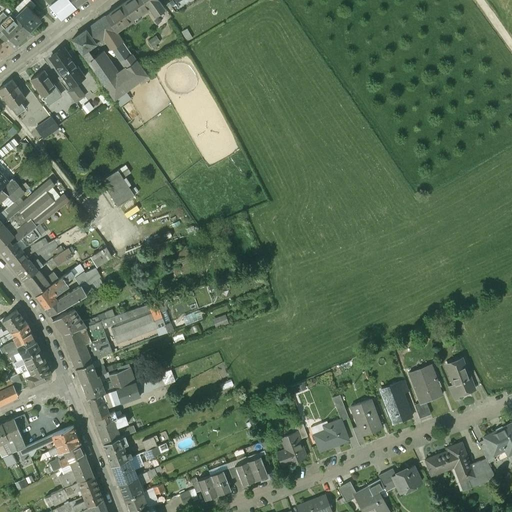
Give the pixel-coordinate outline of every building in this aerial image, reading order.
[(27,5),(31,9),(35,4),(30,0),(22,0),(22,1),(27,5)] [(60,17),(75,5),(70,0),(53,0),(48,4),(60,17)] [(126,0),(121,4),(132,19),(149,8),(154,15),(165,7),(162,3),(159,0),(126,0)] [(105,15),(116,31),(132,19),(121,4),(105,15)] [(16,17),(29,30),(40,19),(31,9),(27,5),(16,17)] [(0,28),(8,37),(15,44),(29,31),(29,30),(16,17),(15,17),(11,12),(7,16),(3,12),(0,14),(0,28)] [(93,24),(102,38),(110,49),(123,41),(116,31),(105,15),(93,24)] [(86,29),(95,43),(102,38),(93,24),(86,29)] [(0,36),(4,41),(8,37),(0,28),(0,36)] [(86,29),(72,39),(87,61),(93,57),(87,49),(95,43),(86,29)] [(54,62),(53,62),(65,80),(79,71),(67,53),(66,54),(62,48),(50,56),(54,62)] [(93,57),(87,61),(114,99),(147,75),(131,53),(121,61),(126,67),(116,75),(100,52),(93,57)] [(42,96),(55,86),(43,70),(30,79),(42,96)] [(79,71),(65,80),(70,87),(85,77),(79,71)] [(12,79),(0,87),(0,92),(11,108),(16,104),(25,98),(12,79)] [(55,86),(42,96),(43,97),(42,97),(47,104),(61,95),(55,86)] [(16,104),(11,108),(19,119),(24,115),(16,104)] [(45,122),(51,131),(52,131),(57,127),(51,118),(45,122)] [(13,139),(1,150),(5,154),(17,144),(13,139)] [(100,180),(117,205),(135,194),(118,168),(100,180)] [(1,187),(0,187),(0,196),(2,198),(7,193),(14,201),(24,192),(22,190),(24,189),(22,186),(20,188),(12,178),(1,187)] [(0,221),(13,236),(8,240),(11,245),(35,227),(69,199),(64,193),(54,202),(46,192),(54,184),(49,179),(7,215),(3,210),(0,212),(0,221)] [(0,221),(0,246),(8,240),(13,236),(0,221)] [(11,245),(8,240),(0,246),(0,250),(9,262),(24,251),(22,250),(41,236),(35,227),(11,245)] [(29,245),(32,250),(47,242),(49,245),(50,244),(46,237),(29,245)] [(107,246),(90,254),(95,265),(112,258),(107,246)] [(68,247),(58,254),(63,262),(73,255),(68,247)] [(53,257),(41,267),(46,273),(63,262),(58,254),(53,257)] [(12,266),(23,280),(31,274),(37,270),(30,260),(28,261),(25,257),(12,266)] [(72,270),(62,276),(66,281),(73,276),(80,285),(81,284),(83,287),(85,286),(88,290),(94,286),(80,265),(72,270)] [(35,295),(43,289),(31,274),(23,280),(35,295)] [(35,295),(40,303),(53,294),(68,284),(66,281),(62,276),(43,289),(35,295)] [(56,299),(43,307),(49,315),(86,293),(83,287),(81,284),(80,285),(56,299)] [(43,307),(56,299),(53,294),(40,303),(43,307)] [(88,354),(91,361),(167,331),(158,306),(102,328),(104,336),(98,339),(101,347),(87,352),(88,354)] [(77,328),(95,323),(95,321),(94,320),(92,321),(91,319),(81,321),(74,308),(67,313),(66,311),(52,320),(62,334),(77,328)] [(0,336),(11,331),(27,324),(16,310),(3,321),(8,329),(3,331),(1,327),(0,327),(0,336)] [(95,323),(96,326),(122,316),(121,312),(116,314),(107,317),(98,320),(95,321),(95,323)] [(215,325),(228,322),(226,315),(213,318),(215,325)] [(89,334),(98,332),(96,326),(95,323),(77,328),(62,334),(72,360),(88,354),(87,352),(83,341),(87,340),(86,337),(90,336),(89,334)] [(7,349),(33,336),(27,324),(11,331),(15,341),(11,340),(3,344),(6,349),(7,349)] [(19,349),(23,357),(36,350),(39,349),(33,336),(7,349),(10,355),(17,352),(16,351),(19,349)] [(28,368),(43,360),(42,358),(36,350),(23,357),(14,361),(17,366),(22,364),(23,361),(24,360),(27,366),(25,366),(26,369),(28,368)] [(91,361),(88,354),(72,360),(75,368),(91,361)] [(460,358),(453,361),(453,362),(445,365),(451,379),(453,384),(455,383),(458,392),(460,391),(466,389),(467,390),(473,387),(468,375),(467,376),(466,373),(467,373),(464,365),(463,365),(460,358)] [(51,373),(50,372),(44,360),(43,360),(28,368),(31,375),(26,377),(30,386),(49,377),(50,376),(51,375),(51,374),(51,373)] [(93,368),(91,361),(75,368),(80,381),(97,375),(106,371),(105,368),(103,364),(93,368)] [(408,373),(420,402),(420,403),(426,401),(441,395),(436,381),(437,381),(430,364),(408,373)] [(114,389),(135,382),(130,367),(105,376),(106,380),(110,378),(114,389)] [(160,373),(164,384),(171,382),(167,371),(160,373)] [(148,377),(152,389),(164,385),(164,384),(160,373),(148,377)] [(98,378),(97,375),(80,381),(81,384),(98,378)] [(99,377),(98,378),(81,384),(87,398),(104,392),(99,377)] [(109,390),(114,404),(139,395),(139,394),(152,389),(148,377),(143,379),(138,380),(135,382),(114,389),(109,390)] [(404,379),(398,382),(403,393),(409,391),(404,379)] [(304,380),(293,383),(294,389),(305,386),(304,380)] [(392,424),(411,416),(403,393),(398,382),(379,389),(392,424)] [(453,384),(448,386),(455,399),(462,396),(460,391),(458,392),(455,383),(453,384)] [(0,404),(18,396),(14,385),(6,389),(5,387),(0,389),(0,388),(0,404)] [(104,392),(87,398),(91,411),(105,406),(105,407),(106,407),(114,404),(109,390),(104,392)] [(340,394),(332,397),(341,418),(341,420),(348,417),(340,394)] [(362,435),(381,428),(370,399),(351,406),(355,418),(359,416),(362,424),(358,426),(362,435)] [(430,414),(426,401),(420,403),(420,402),(414,405),(419,418),(430,414)] [(108,412),(106,407),(105,407),(105,406),(91,411),(94,418),(101,416),(101,415),(103,414),(108,412)] [(101,415),(101,416),(103,415),(105,420),(112,417),(113,418),(116,417),(114,410),(108,412),(103,414),(101,415)] [(99,433),(115,427),(116,427),(114,422),(113,418),(112,417),(105,420),(103,415),(101,416),(94,418),(99,433)] [(12,437),(20,434),(14,418),(2,424),(8,439),(12,437)] [(341,420),(341,418),(323,425),(325,430),(313,434),(320,451),(349,440),(341,420)] [(511,422),(483,437),(484,440),(491,453),(506,446),(510,454),(511,452),(511,422)] [(57,448),(59,451),(62,450),(79,441),(80,441),(73,424),(52,434),(54,440),(57,448)] [(297,431),(300,440),(307,437),(302,424),(295,426),(297,431)] [(121,431),(123,436),(137,430),(134,425),(126,428),(126,429),(121,431)] [(363,438),(362,435),(358,426),(353,428),(357,441),(363,438)] [(99,433),(103,444),(119,437),(123,436),(121,431),(121,429),(117,430),(116,427),(115,427),(99,433)] [(285,449),(277,452),(282,466),(307,457),(300,440),(297,431),(280,437),(285,449)] [(19,449),(25,446),(20,434),(12,437),(14,441),(15,440),(19,449)] [(54,440),(52,434),(25,446),(19,449),(22,454),(54,440)] [(142,441),(146,451),(156,446),(154,439),(156,438),(155,435),(142,441)] [(112,465),(127,459),(119,437),(103,444),(112,465)] [(266,438),(259,441),(264,451),(270,448),(266,438)] [(491,453),(484,440),(478,443),(486,458),(488,462),(494,459),(491,453)] [(79,441),(62,450),(65,456),(58,459),(61,466),(73,461),(85,454),(79,441)] [(460,481),(474,476),(469,464),(461,442),(451,446),(452,449),(425,459),(431,475),(454,466),(460,481)] [(260,455),(260,456),(264,466),(269,464),(265,452),(260,455)] [(85,454),(73,461),(75,468),(73,469),(74,473),(77,480),(93,474),(85,454)] [(247,461),(255,480),(267,475),(264,466),(260,456),(247,461)] [(118,483),(136,476),(129,458),(127,459),(112,465),(118,483)] [(474,476),(460,481),(463,490),(495,478),(488,462),(486,458),(469,464),(474,476)] [(58,468),(61,466),(58,459),(44,465),(47,473),(51,471),(52,474),(60,471),(58,468)] [(238,476),(242,485),(255,480),(247,461),(234,466),(238,476)] [(233,478),(238,476),(234,466),(234,465),(228,467),(233,478)] [(394,481),(400,492),(405,489),(406,490),(406,491),(407,491),(408,491),(409,492),(410,492),(411,491),(412,491),(412,490),(413,489),(413,488),(413,487),(413,486),(421,482),(412,465),(395,474),(392,476),(394,481)] [(223,469),(223,470),(227,480),(233,478),(228,467),(223,469)] [(384,487),(394,481),(392,476),(395,474),(392,468),(378,476),(379,478),(384,487)] [(210,475),(217,494),(230,489),(227,480),(223,470),(210,475)] [(63,487),(77,481),(77,480),(74,473),(55,481),(57,484),(59,483),(61,488),(63,487)] [(93,474),(77,480),(77,481),(86,506),(88,505),(102,498),(93,474)] [(204,499),(217,494),(210,475),(197,480),(204,499)] [(124,498),(142,491),(136,476),(118,483),(124,498)] [(376,511),(389,511),(378,490),(384,487),(379,478),(366,485),(367,486),(353,494),(355,496),(353,497),(360,510),(367,507),(368,509),(374,506),(376,511)] [(161,483),(152,487),(155,494),(164,490),(161,483)] [(345,501),(353,497),(355,496),(353,494),(348,483),(338,488),(345,501)] [(67,495),(63,487),(61,488),(50,493),(51,494),(45,498),(48,505),(67,495)] [(179,494),(185,511),(188,511),(196,509),(188,490),(179,494)] [(129,511),(134,511),(147,507),(148,507),(142,491),(124,498),(129,511)] [(324,496),(297,507),(296,505),(295,506),(297,511),(331,511),(325,494),(323,495),(324,496)] [(107,511),(102,498),(88,505),(90,511),(107,511)]
